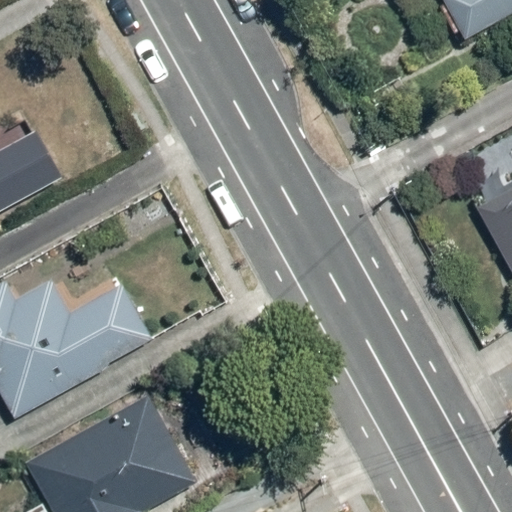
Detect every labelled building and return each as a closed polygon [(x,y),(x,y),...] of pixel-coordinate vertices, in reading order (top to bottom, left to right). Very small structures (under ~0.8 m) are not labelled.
[(511,0),(453,0),(468,30),(511,6),(511,0)] [(0,214),(64,179),(35,134),(0,155),(0,214)] [(511,193),(485,210),(511,254),(511,193)] [(0,394),(16,421),(152,342),(123,287),(72,317),(53,283),(19,303),(8,284),(0,288),(0,394)] [(149,399),(29,467),(53,511),(148,511),(196,486),(149,399)]
